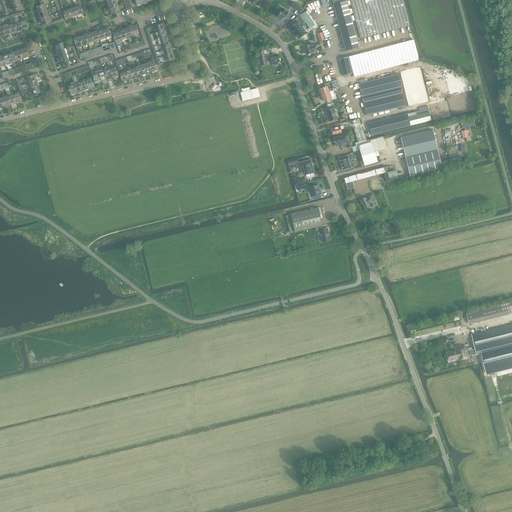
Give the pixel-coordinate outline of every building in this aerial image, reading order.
[(108,5),(109,8),(118,5),(116,0),(114,0),(107,2),(107,3),(105,3),(106,5),(108,5)] [(346,1),(333,4),(345,51),(359,47),(350,13),(353,12),(360,39),(410,25),(403,0),(349,0),(350,2),(347,3),(346,1)] [(23,9),(21,3),(13,6),(15,12),(23,9)] [(36,7),(38,12),(46,10),(44,4),(41,5),(36,7)] [(80,5),(74,7),(77,15),(83,13),(80,5)] [(120,11),(118,5),(109,8),(109,9),(107,9),(108,11),(110,10),(111,14),(120,11)] [(74,7),(68,9),(71,17),(77,15),(74,7)] [(276,9),(273,14),(282,20),(283,17),(285,18),(288,12),(281,8),(279,11),(276,9)] [(65,19),(71,17),(68,9),(62,11),(65,19)] [(38,12),(41,18),(48,16),(46,10),(38,12)] [(318,27),(307,11),(300,15),(311,31),(312,31),(315,29),(318,27)] [(50,22),(48,16),(41,18),(43,24),(50,22)] [(26,19),(20,21),(22,29),(28,27),(26,19)] [(20,21),(14,23),(17,31),(22,29),(20,21)] [(297,22),(289,28),(290,29),(297,38),(298,39),(306,32),(302,27),(297,22)] [(14,23),(8,25),(11,33),(17,31),(14,23)] [(133,26),(129,27),(133,36),(139,34),(136,25),(135,25),(134,23),(132,24),(133,26)] [(155,26),(157,32),(165,30),(163,23),(155,26)] [(8,25),(8,24),(2,26),(2,27),(5,35),(11,33),(8,25)] [(106,28),(102,29),(105,38),(111,36),(108,27),(107,25),(105,26),(106,28)] [(127,28),(124,29),(127,38),(133,36),(129,27),(129,25),(127,26),(127,28)] [(100,30),(96,31),(100,40),(105,38),(102,29),(101,27),(99,28),(100,30)] [(122,30),(118,31),(121,40),(127,38),(124,29),(123,29),(123,27),(121,28),(122,30)] [(94,32),(91,33),(94,42),(100,40),(96,31),(96,29),(94,30),(94,32)] [(116,32),(112,33),(115,42),(116,44),(122,42),(121,40),(118,31),(117,29),(115,30),(116,32)] [(155,33),(156,36),(158,35),(159,38),(167,36),(165,30),(157,32),(155,33)] [(88,34),(85,35),(88,44),(94,42),(91,33),(90,33),(89,31),(87,32),(88,34)] [(82,36),(79,37),(82,46),(88,44),(85,35),(84,35),(83,33),(82,34),(82,36)] [(76,48),(82,46),(79,37),(78,37),(78,35),(76,36),(77,37),(73,39),(76,48)] [(157,39),(158,42),(160,41),(161,44),(169,41),(167,36),(159,38),(157,39)] [(348,57),(339,59),(343,76),(353,74),(354,77),(419,60),(414,39),(348,57)] [(160,45),(160,47),(162,46),(163,50),(171,47),(169,41),(161,44),(160,45)] [(54,45),(56,51),(64,49),(61,43),(54,45)] [(307,55),(312,53),(317,51),(315,44),(310,45),(304,46),(307,55)] [(23,49),(19,50),(22,59),(28,57),(25,48),(24,46),(22,47),(23,49)] [(163,50),(165,55),(165,56),(173,53),(171,47),(163,50)] [(17,50),(14,52),(17,61),(22,59),(19,50),(18,48),(16,49),(17,50)] [(56,51),(58,57),(66,55),(64,49),(56,51)] [(11,52),(8,54),(11,63),(17,61),(14,52),(13,52),(12,50),(11,51),(11,52)] [(2,56),(5,65),(6,67),(12,65),(11,63),(8,54),(7,54),(7,52),(5,53),(6,54),(2,56)] [(175,59),(173,53),(165,56),(165,55),(162,56),(164,62),(175,59)] [(264,53),(259,55),(261,63),(266,62),(271,60),(272,64),(272,65),(274,66),(278,65),(278,64),(278,62),(280,62),(278,55),(265,58),(264,53)] [(58,57),(60,63),(68,61),(66,55),(58,57)] [(150,62),(148,63),(151,72),(152,72),(152,73),(154,73),(154,71),(157,70),(154,61),(153,59),(150,60),(151,62),(150,62)] [(70,66),(68,61),(60,63),(62,69),(70,66)] [(148,73),(151,72),(148,63),(142,65),(145,74),(146,74),(146,75),(149,75),(148,73)] [(142,75),(145,74),(142,65),(136,67),(139,76),(140,75),(141,77),(143,76),(142,75)] [(115,67),(109,69),(112,78),(113,77),(114,79),(115,78),(115,77),(118,76),(115,67)] [(131,79),(134,78),(130,69),(131,69),(130,67),(124,69),(128,80),(129,79),(129,81),(131,80),(131,79)] [(136,77),(139,76),(136,67),(131,69),(130,69),(134,78),(134,77),(135,79),(137,78),(136,77)] [(109,79),(112,78),(109,69),(103,71),(106,80),(107,79),(108,81),(110,80),(109,79)] [(125,81),(128,80),(124,69),(118,71),(122,82),(123,81),(123,83),(125,82),(125,81)] [(100,82),(97,73),(97,71),(94,72),(95,73),(92,74),(95,83),(96,83),(96,85),(98,84),(98,83),(100,82)] [(103,81),(106,80),(103,71),(97,73),(100,82),(101,81),(102,83),(104,82),(103,81)] [(27,77),(29,83),(36,80),(34,74),(27,77)] [(366,115),(405,106),(400,87),(402,87),(399,74),(365,82),(359,83),(358,84),(366,115)] [(91,77),(85,79),(88,88),(89,88),(89,90),(91,89),(91,88),(94,86),(91,77)] [(85,90),(88,88),(85,79),(79,81),(82,90),(83,90),(84,92),(85,91),(85,90)] [(29,83),(31,89),(38,86),(36,80),(29,83)] [(339,89),(336,81),(336,80),(331,82),(333,88),(328,90),(327,86),(319,89),(319,90),(319,91),(319,92),(320,92),(321,95),(335,90),(335,92),(339,90),(339,89)] [(79,92),(82,90),(79,81),(73,83),(77,92),(78,94),(79,93),(79,92)] [(68,93),(69,94),(70,94),(71,94),(72,95),(74,95),(73,94),(77,92),(73,83),(73,82),(70,83),(71,84),(68,85),(68,86),(67,87),(67,88),(67,89),(67,91),(68,92),(68,93)] [(213,86),(210,88),(214,92),(215,92),(221,90),(220,87),(222,86),(221,82),(219,83),(219,85),(217,86),(214,84),(213,86)] [(40,92),(38,86),(31,89),(33,95),(40,92)] [(242,101),(260,97),(258,88),(241,93),(242,101)] [(343,102),(339,90),(335,92),(335,90),(321,95),(321,97),(321,98),(321,99),(322,100),(334,96),(333,93),(337,92),(339,100),(333,102),(334,105),(343,102)] [(19,92),(13,94),(16,103),(17,103),(17,104),(19,104),(18,102),(22,101),(19,92)] [(13,104),(16,103),(13,94),(7,96),(10,105),(11,105),(11,106),(13,106),(13,104)] [(7,106),(10,105),(7,96),(1,98),(4,107),(5,107),(5,108),(7,108),(7,106)] [(431,120),(427,106),(418,108),(419,111),(368,123),(371,135),(431,120)] [(329,121),(337,119),(334,108),(326,110),(329,121)] [(462,127),(475,124),(473,118),(460,121),(462,127)] [(359,119),(351,121),(358,143),(366,140),(359,119)] [(341,129),(343,128),(343,126),(332,129),(333,135),(341,133),(341,129)] [(401,137),(406,157),(437,150),(433,130),(401,137)] [(348,133),(339,135),(339,136),(333,138),(336,146),(341,144),(341,146),(350,143),(348,133)] [(383,137),(370,140),(371,142),(373,150),(386,146),(383,137)] [(373,150),(371,142),(359,145),(365,166),(377,162),(373,150)] [(442,169),(437,150),(406,157),(410,176),(442,169)] [(353,162),(352,163),(351,159),(352,159),(351,155),(351,154),(351,155),(347,156),(340,158),(339,158),(339,159),(343,170),(342,170),(343,170),(350,168),(351,168),(354,167),(355,167),(353,162)] [(453,159),(446,160),(448,167),(454,166),(453,159)] [(305,175),(314,172),(311,160),(302,162),(303,166),(302,166),(303,171),(304,171),(305,175)] [(384,167),(345,178),(348,190),(353,188),(351,182),(385,173),(384,167)] [(390,182),(399,180),(397,174),(396,170),(387,172),(390,182)] [(307,182),(296,186),(297,191),(309,187),(307,182)] [(311,197),(321,194),(318,184),(312,186),(312,187),(309,187),(310,188),(309,188),(311,197)] [(369,208),(374,206),(371,202),(372,201),(370,197),(366,199),(365,197),(359,200),(361,204),(362,204),(365,209),(369,207),(369,208)] [(291,214),(291,215),(285,216),(289,233),(295,232),(315,227),(316,232),(319,231),(322,242),(330,240),(331,240),(330,235),(329,235),(327,229),(322,230),(321,226),(322,226),(318,208),(291,214)] [(467,313),(469,323),(509,314),(506,302),(467,313)] [(511,325),(475,334),(472,335),(475,349),(477,354),(477,355),(481,354),(486,374),(511,367),(511,325)] [(466,346),(459,348),(462,360),(469,358),(469,356),(477,354),(475,349),(467,351),(466,346)] [(457,351),(447,353),(449,360),(449,361),(452,360),(459,358),(459,360),(460,360),(462,360),(459,348),(457,349),(457,351)]
